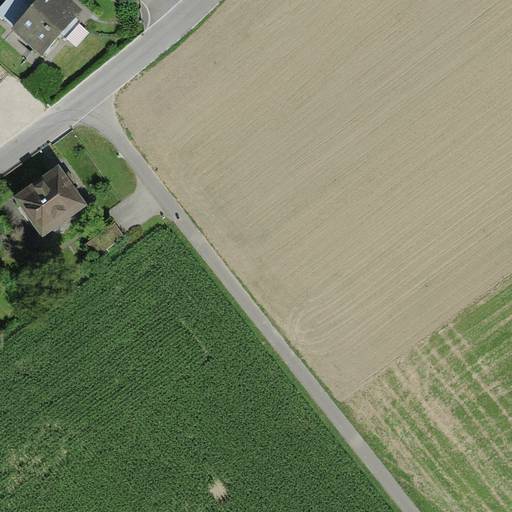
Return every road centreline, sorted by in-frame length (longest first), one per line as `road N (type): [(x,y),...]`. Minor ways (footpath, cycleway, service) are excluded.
road 1 (track): [(409,511),(167,207)]
road 2 (residential): [(176,19),(0,160)]
